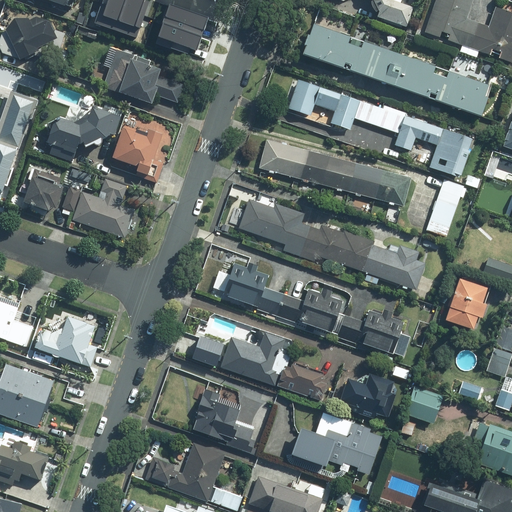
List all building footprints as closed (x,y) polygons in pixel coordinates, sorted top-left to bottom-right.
[(125,0),(102,0),(96,21),(116,28),(125,0)] [(147,0),(125,0),(116,28),(136,35),(147,0)] [(407,30),(415,8),(402,3),(403,0),(372,0),(373,0),(372,2),(378,12),(376,19),(407,30)] [(469,48),(478,23),(467,19),(474,0),(472,0),(436,0),(425,33),(440,38),(442,33),(449,35),(447,41),(469,48)] [(169,3),(157,41),(196,53),(209,15),(169,3)] [(511,64),(511,12),(494,6),(487,26),(478,23),(469,48),(490,56),(492,50),(501,53),(498,60),(511,64)] [(58,64),(68,35),(9,15),(0,41),(0,55),(32,66),(35,56),(58,64)] [(485,97),(489,87),(449,73),(446,79),(433,75),(435,68),(364,43),(362,49),(348,45),(350,38),(313,25),(302,57),(482,119),(489,99),(485,97)] [(162,68),(118,54),(107,88),(152,102),(154,94),(179,101),(184,86),(159,78),(162,68)] [(335,112),(341,95),(298,81),(289,110),(311,117),(315,106),(335,112)] [(36,105),(1,94),(0,96),(0,139),(23,147),(36,105)] [(43,152),(71,160),(80,131),(113,142),(122,114),(92,104),(86,123),(56,113),(43,152)] [(438,147),(444,129),(406,116),(395,145),(412,151),(416,139),(438,147)] [(163,135),(123,121),(110,158),(139,168),(136,177),(147,180),(163,135)] [(511,122),(503,148),(511,150),(511,122)] [(459,178),(473,140),(444,129),(438,147),(430,168),(459,178)] [(404,207),(412,178),(266,140),(259,169),(404,207)] [(51,217),(63,184),(32,172),(20,206),(51,217)] [(125,244),(134,211),(119,207),(126,183),(103,177),(98,196),(81,191),(71,229),(125,244)] [(447,237),(465,187),(444,180),(426,230),(447,237)] [(299,257),(310,227),(301,224),(305,214),(275,204),(273,208),(248,199),(238,229),(285,245),(283,251),(299,257)] [(363,272),(372,245),(373,242),(344,232),(343,233),(321,226),(320,230),(310,227),(299,257),(315,262),(317,257),(363,272)] [(417,291),(426,264),(416,261),(419,252),(399,245),(397,253),(372,245),(363,272),(417,291)] [(511,283),(511,266),(488,258),(483,274),(511,283)] [(247,268),(236,264),(224,297),(255,308),(254,311),(296,325),(297,322),(336,335),(336,337),(393,357),(394,354),(404,357),(411,338),(401,334),(405,323),(392,319),(394,313),(384,309),(382,315),(370,311),(366,323),(346,316),(350,306),(329,298),(331,291),(323,288),(319,300),(306,295),(304,301),(266,288),(270,276),(257,272),(259,267),(249,263),(247,268)] [(482,304),(488,290),(460,280),(446,321),(473,331),(478,318),(482,319),(487,306),(482,304)] [(22,303),(0,296),(0,340),(25,349),(33,325),(16,319),(22,303)] [(65,334),(44,328),(38,350),(82,363),(95,319),(72,312),(65,334)] [(511,351),(511,347),(511,329),(500,325),(493,345),(511,351)] [(284,366),(288,368),(291,358),(287,357),(292,343),(264,334),(260,347),(230,338),(220,369),(277,387),(284,366)] [(223,343),(211,338),(209,343),(201,340),(194,357),(214,365),(223,343)] [(505,377),(511,356),(511,353),(494,348),(486,371),(505,377)] [(284,366),(277,387),(323,402),(329,383),(324,381),(326,375),(310,370),(310,367),(293,362),(291,368),(288,368),(284,366)] [(56,384),(6,364),(0,378),(0,417),(35,433),(56,384)] [(346,377),(344,385),(339,384),(336,393),(341,394),(339,400),(355,404),(353,411),(374,418),(375,414),(388,418),(396,393),(391,391),(394,383),(368,374),(365,383),(346,377)] [(477,400),(482,387),(462,381),(458,393),(477,400)] [(433,424),(443,396),(413,386),(403,414),(433,424)] [(494,406),(509,411),(511,405),(511,401),(511,392),(500,389),(494,406)] [(198,431),(197,436),(251,454),(254,443),(250,442),(255,428),(238,422),(241,411),(216,402),(218,395),(204,390),(191,429),(198,431)] [(370,427),(352,421),(347,436),(329,430),(326,437),(299,428),(288,463),(344,482),(349,465),(357,468),(355,472),(369,476),(383,436),(369,432),(370,427)] [(511,431),(489,424),(488,426),(479,423),(466,461),(511,476),(511,431)] [(0,446),(0,480),(18,485),(21,475),(44,482),(51,458),(32,452),(34,446),(17,441),(15,449),(1,444),(0,446)] [(214,486),(225,455),(193,443),(183,471),(173,467),(175,462),(152,455),(144,480),(237,511),(242,496),(232,493),(235,484),(226,481),(223,489),(214,486)] [(318,511),(323,499),(257,475),(247,502),(273,511),(318,511)] [(511,511),(511,489),(482,479),(477,493),(431,477),(422,504),(443,511),(511,511)] [(350,493),(338,490),(335,503),(347,506),(350,493)] [(186,511),(187,509),(176,505),(177,501),(165,497),(160,511),(186,511)] [(19,511),(21,504),(0,498),(0,511),(19,511)]
